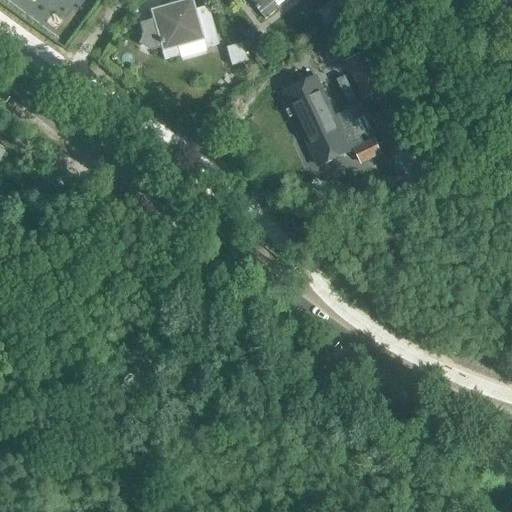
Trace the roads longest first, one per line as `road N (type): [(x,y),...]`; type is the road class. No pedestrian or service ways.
road 1 (tertiary): [(102,156),(354,346),(409,381),(511,427)]
road 2 (tertiary): [(0,79),(102,156)]
